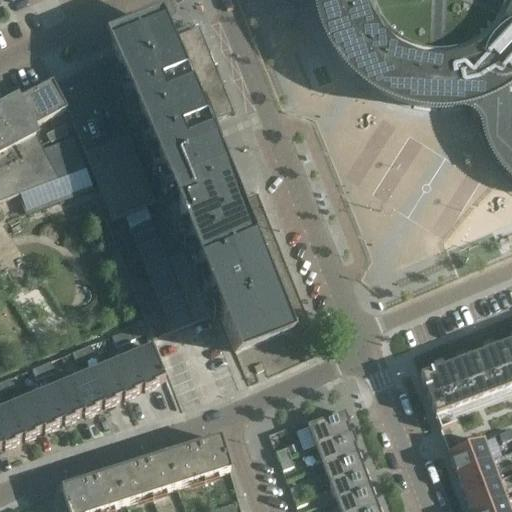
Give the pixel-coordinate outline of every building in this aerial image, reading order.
[(511,0),(318,0),(319,1),(319,6),(320,10),(321,16),(322,23),(324,29),(326,36),(329,42),(331,47),(333,50),(336,55),(339,60),(343,67),(347,71),(352,76),(356,81),(359,84),(362,86),(368,91),(375,95),(382,99),(387,101),(394,105),(401,107),(409,109),(416,111),(426,112),(432,113),(438,113),(443,113),(449,112),(458,111),(462,111),(465,111),(468,112),(470,113),(473,115),(475,116),(478,119),(480,121),(481,124),(482,127),(483,130),(484,135),(485,139),(487,146),(489,150),(492,156),(494,161),(498,166),(501,171),(505,175),(508,179),(511,182),(511,0)] [(233,354),(239,352),(238,351),(283,333),(284,334),(289,332),(236,200),(235,200),(206,127),(231,117),(233,117),(198,31),(172,42),(169,32),(113,55),(116,64),(54,89),(66,112),(111,223),(170,199),(233,354)] [(34,94),(49,121),(66,112),(54,89),(52,84),(34,94)] [(31,131),(49,121),(34,94),(16,103),(31,131)] [(59,182),(31,131),(16,103),(0,112),(0,204),(58,183),(59,182)] [(54,132),(59,140),(67,136),(63,128),(54,132)] [(50,145),(59,140),(54,132),(46,137),(50,145)] [(120,336),(125,346),(134,342),(130,332),(120,336)] [(115,350),(125,346),(120,336),(111,339),(115,350)] [(423,380),(419,381),(434,420),(511,390),(511,345),(423,379),(423,380)] [(80,352),(85,363),(94,359),(90,348),(80,352)] [(161,377),(150,350),(129,358),(144,393),(143,393),(144,395),(155,391),(154,389),(164,384),(163,380),(163,379),(162,377),(161,377)] [(75,367),(85,363),(80,352),(71,356),(75,367)] [(123,401),(124,403),(135,399),(134,397),(143,393),(144,393),(129,358),(109,366),(124,401),(123,401)] [(40,369),(45,379),(54,375),(50,365),(40,369)] [(103,410),(104,412),(115,407),(114,405),(123,401),(124,401),(109,366),(89,375),(104,409),(103,410)] [(35,383),(45,379),(40,369),(31,372),(35,383)] [(83,418),(84,420),(95,415),(94,413),(103,410),(104,409),(89,375),(70,383),(84,417),(83,418)] [(0,385),(5,396),(14,392),(10,381),(0,385)] [(63,426),(64,428),(75,424),(74,422),(83,418),(84,417),(70,383),(50,391),(64,426),(63,426)] [(43,434),(44,436),(55,432),(54,430),(63,426),(64,426),(50,391),(30,399),(44,434),(43,434)] [(23,442),(24,445),(35,440),(34,438),(43,434),(44,434),(30,399),(10,408),(24,442),(23,442)] [(3,451),(4,453),(15,448),(14,446),(23,442),(24,442),(10,408),(0,411),(0,440),(4,450),(3,451)] [(349,438),(349,437),(346,429),(349,428),(344,416),(330,421),(328,415),(304,424),(314,451),(349,438)] [(507,435),(496,439),(499,447),(510,443),(507,435)] [(322,471),(357,458),(354,449),(356,448),(352,436),(349,437),(349,438),(314,451),(322,471)] [(166,459),(176,491),(229,475),(219,442),(166,459)] [(480,444),(446,457),(453,478),(488,465),(480,444)] [(278,464),(289,460),(285,451),(275,455),(278,464)] [(328,487),(363,474),(357,458),(322,471),(328,487)] [(125,508),(176,491),(166,459),(114,475),(125,508)] [(278,464),(281,473),(282,474),(292,470),(289,460),(278,464)] [(488,465),(453,478),(461,497),(495,484),(488,465)] [(334,504),(370,491),(363,474),(328,487),(334,504)] [(67,511),(111,511),(125,508),(114,475),(61,492),(67,511)] [(495,484),(461,497),(466,511),(478,511),(503,503),(495,484)] [(292,501),(303,497),(299,488),(289,492),(292,501)] [(337,511),(373,511),(377,511),(370,491),(334,504),(337,511)] [(292,501),(295,510),(296,510),(306,506),(303,497),(292,501)] [(505,511),(503,503),(478,511),(505,511)]
